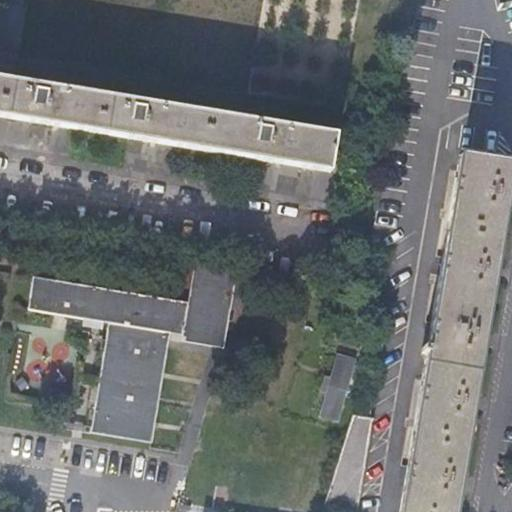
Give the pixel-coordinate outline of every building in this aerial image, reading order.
[(77,0),(80,18),(186,0),(77,0)] [(450,511),(461,448),(463,435),(481,326),(509,162),(462,155),(443,269),(420,405),(415,434),(400,511),(450,511)] [(108,324),(89,434),(150,444),(169,334),(183,336),(182,342),(224,350),(237,274),(195,266),(188,304),(33,278),(28,311),(108,324)] [(340,358),(333,379),(328,394),(321,415),(336,420),(354,363),(340,358)] [(328,394),(333,379),(325,377),(321,392),(328,394)] [(335,470),(322,510),(332,511),(357,511),(374,421),(353,417),(335,470)]
